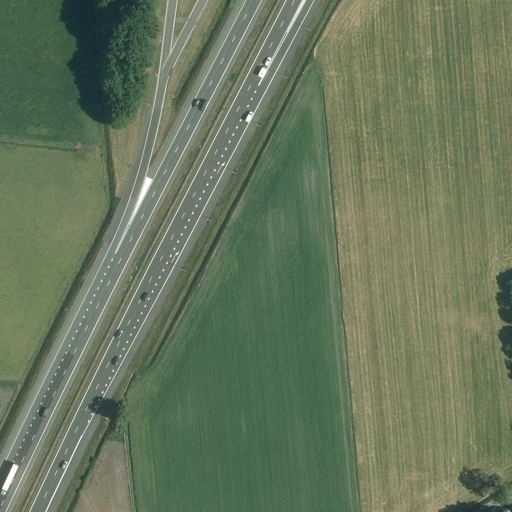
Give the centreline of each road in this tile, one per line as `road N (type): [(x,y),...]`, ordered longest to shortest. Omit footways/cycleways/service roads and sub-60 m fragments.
road 1 (motorway): [(37,511),(270,47)]
road 2 (motorway): [(254,0),(118,264)]
road 3 (motorway): [(118,264),(0,509)]
road 4 (motorway): [(164,72),(117,240),(118,264)]
